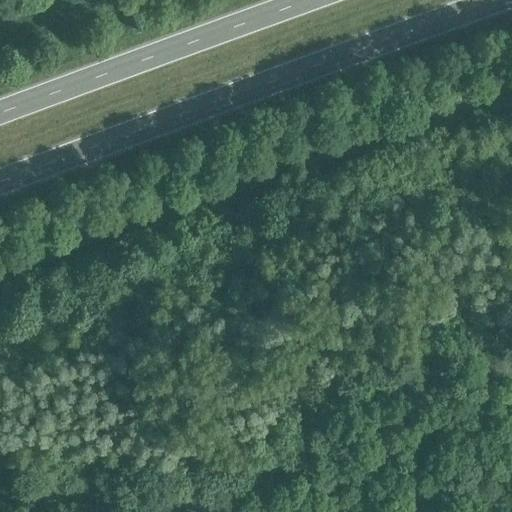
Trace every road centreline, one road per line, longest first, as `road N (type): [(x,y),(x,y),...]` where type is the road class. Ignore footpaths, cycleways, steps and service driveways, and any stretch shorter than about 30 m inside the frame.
road 1 (trunk): [(0,183),(490,0)]
road 2 (trunk): [(316,0),(0,117)]
